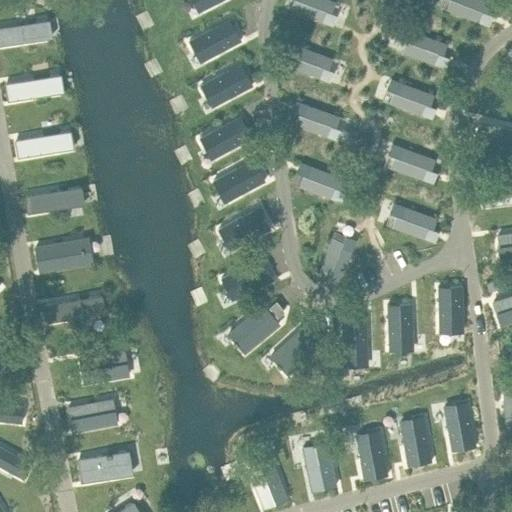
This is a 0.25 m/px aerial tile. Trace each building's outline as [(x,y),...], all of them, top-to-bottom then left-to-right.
[(192,0),(193,1),(194,0),(195,0),(201,10),(220,0),(192,0)] [(300,0),(293,0),(291,9),(322,21),(327,10),(332,12),(336,1),(334,0),(300,0)] [(449,0),(446,9),(478,21),(482,10),(487,12),(492,1),(489,0),(449,0)] [(229,18),(189,40),(195,50),(196,49),(202,60),(241,39),(229,18)] [(45,19),(0,26),(0,44),(48,37),(45,19)] [(406,41),(402,52),(434,64),(438,53),(443,55),(448,43),(416,31),(412,43),(406,41)] [(291,54),(287,66),(319,78),(323,67),(329,69),(333,57),(301,45),(297,57),(291,54)] [(241,63),(201,84),(206,95),(208,94),(214,104),(253,84),(241,63)] [(58,73),(7,82),(10,100),(61,91),(58,73)] [(393,91),(388,103),(420,115),(424,103),(430,105),(434,94),(402,82),(398,93),(393,91)] [(299,113),(295,124),(327,136),(331,125),(336,127),(341,116),(309,104),(305,115),(299,113)] [(240,115),(200,137),(206,148),(207,147),(213,157),(252,136),(240,115)] [(511,127),(481,120),(477,135),(511,144),(511,127)] [(71,132),(18,140),(21,158),(74,150),(71,132)] [(394,156),(389,167),(421,179),(426,168),(431,170),(435,159),(404,147),(399,158),(394,156)] [(253,158),(213,180),(219,191),(221,190),(226,200),(265,179),(253,158)] [(303,174),(299,186),(330,198),(335,186),(340,189),(344,177),(313,165),(308,177),(303,174)] [(511,182),(483,186),(484,204),(511,200),(511,182)] [(78,185),(26,194),(30,212),(81,203),(78,185)] [(259,206),(218,228),(224,239),(226,238),(232,248),(270,227),(259,206)] [(396,215),(391,226),(423,238),(427,227),(433,229),(437,218),(405,206),(401,217),(396,215)] [(511,231),(498,234),(501,257),(511,255),(511,231)] [(332,236),(320,268),(331,272),(329,278),(340,282),(352,250),(341,246),(343,240),(332,236)] [(78,237),(35,245),(40,270),(83,262),(78,237)] [(263,257),(221,278),(227,288),(229,287),(234,298),(273,279),(263,257)] [(462,285),(438,286),(439,332),(451,332),(451,330),(463,329),(462,285)] [(98,294),(47,303),(50,321),(101,312),(98,294)] [(511,294),(493,301),(500,323),(511,319),(511,294)] [(262,303),(229,331),(235,339),(233,340),(237,345),(239,344),(245,351),(279,323),(262,303)] [(411,303),(387,304),(388,350),(400,349),(400,347),(412,347),(411,303)] [(366,319),(342,319),(343,365),(355,365),(355,363),(367,362),(366,319)] [(303,325),(271,355),(278,362),(276,364),(280,368),(282,367),(288,374),(321,344),(303,325)] [(123,348),(80,356),(85,382),(128,374),(123,348)] [(0,352),(0,371),(14,369),(11,350),(0,352)] [(511,389),(502,390),(505,442),(511,441),(511,389)] [(112,396),(68,404),(73,430),(116,422),(112,396)] [(456,405),(444,407),(452,450),(476,446),(467,400),(455,403),(456,405)] [(0,404),(0,424),(24,426),(26,408),(0,404)] [(412,423),(400,425),(408,469),(432,464),(424,419),(412,421),(412,423)] [(368,433),(356,436),(364,479),(387,474),(379,429),(367,431),(368,433)] [(329,442),(301,449),(312,493),(338,487),(329,442)] [(0,445),(0,467),(25,480),(35,464),(0,445)] [(131,452),(77,459),(83,485),(135,478),(131,452)] [(270,457),(246,467),(262,508),(286,498),(270,457)] [(138,511),(131,501),(114,511),(138,511)]
